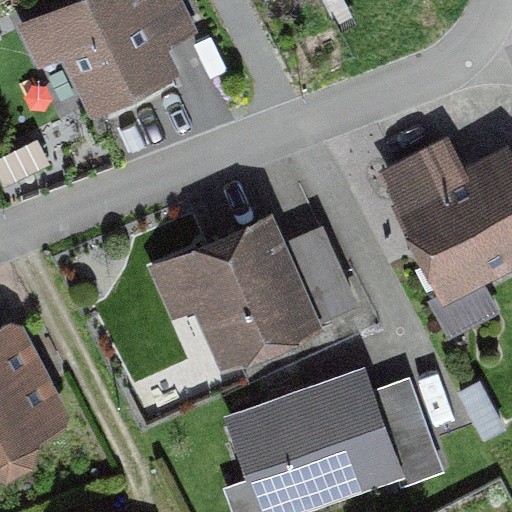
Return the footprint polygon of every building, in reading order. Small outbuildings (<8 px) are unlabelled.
[(165,69),(131,0),(78,0),(48,15),(92,105),(165,69)] [(443,288),(511,251),(511,180),(500,157),(460,178),(441,142),(383,172),(443,288)] [(226,357),(349,301),(323,243),(277,264),(259,223),(153,271),(170,309),(198,296),(226,357)] [(45,428),(50,413),(6,328),(1,327),(0,327),(0,463),(19,454),(24,439),(45,428)] [(264,510),(388,466),(356,378),(232,422),(264,510)]
